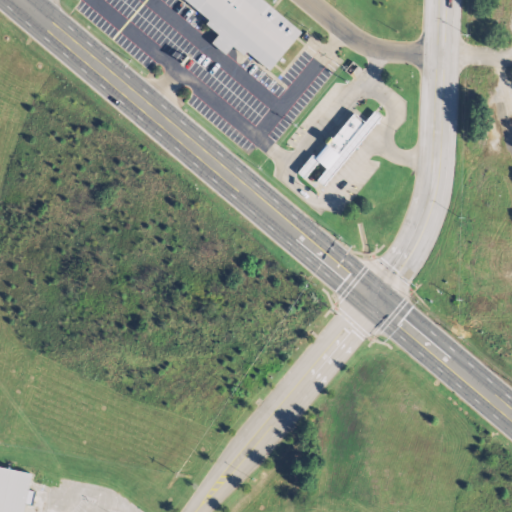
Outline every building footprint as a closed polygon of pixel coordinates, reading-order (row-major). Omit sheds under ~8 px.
[(187,0),(263,0),(301,31),(269,69),(247,51),(244,54),(232,44),(225,52),(212,41),(219,33),(207,23),(210,19),(187,0)] [(328,167),(318,179),(324,184),(381,115),(374,109),(364,121),(365,122),(328,167)] [(315,157),(318,159),(328,167),(365,122),(364,121),(354,111),(316,156),(315,157)] [(318,159),(304,177),(297,171),(312,153),(316,156),(315,157),(318,159)] [(0,511),(0,465),(34,473),(25,511),(0,511)]
